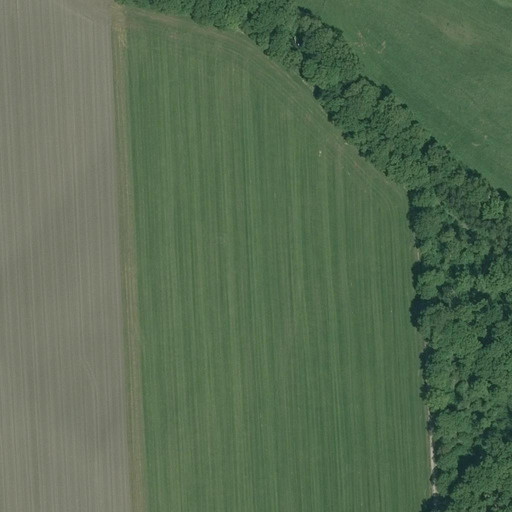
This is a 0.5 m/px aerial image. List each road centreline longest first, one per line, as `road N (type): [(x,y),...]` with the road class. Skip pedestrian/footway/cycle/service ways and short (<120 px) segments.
road 1 (track): [(127,0),(249,37),(417,197)]
road 2 (track): [(436,163),(417,197),(435,511)]
